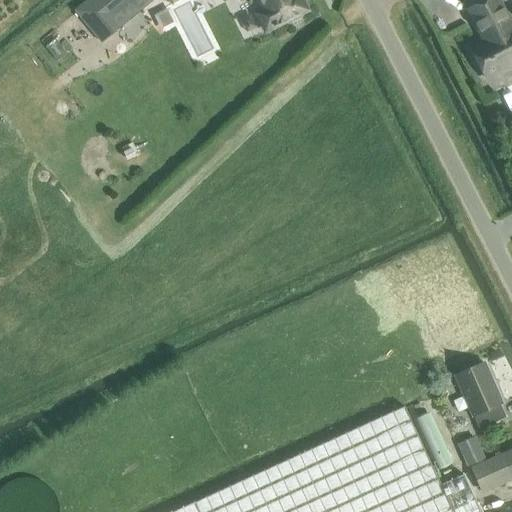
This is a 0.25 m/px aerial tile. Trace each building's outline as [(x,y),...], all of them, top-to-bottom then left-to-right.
[(102,42),(113,33),(97,14),(114,0),(92,0),(77,12),(102,42)] [(299,0),(259,0),(264,10),(256,15),(265,32),(305,12),(299,0)] [(471,50),(486,80),(511,66),(511,28),(511,30),(495,0),(488,0),(469,10),(485,42),(471,50)] [(472,417),(475,416),(481,429),(505,419),(499,406),(501,405),(483,364),(454,376),(472,417)] [(479,511),(463,475),(439,486),(404,407),(175,511),(479,511)] [(438,469),(453,463),(432,411),(417,417),(438,469)] [(450,427),(456,442),(471,435),(464,421),(450,427)] [(474,437),(456,445),(466,468),(484,460),(474,437)] [(511,450),(471,468),(482,494),(511,480),(511,450)]
